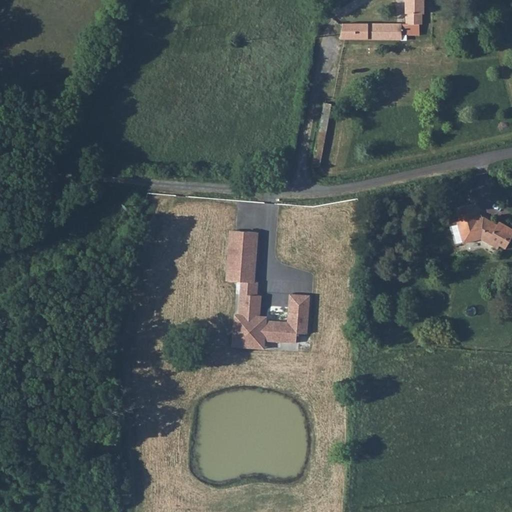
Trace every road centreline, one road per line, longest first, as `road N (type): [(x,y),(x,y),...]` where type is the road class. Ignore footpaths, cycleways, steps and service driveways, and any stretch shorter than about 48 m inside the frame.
road 1 (track): [(0,179),(293,187)]
road 2 (unclassified): [(293,187),(320,189),(511,153)]
